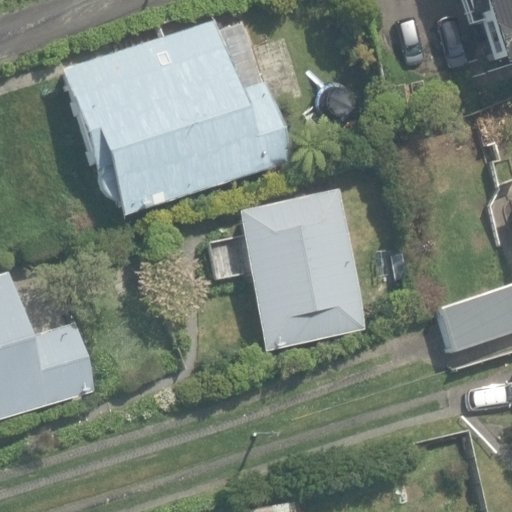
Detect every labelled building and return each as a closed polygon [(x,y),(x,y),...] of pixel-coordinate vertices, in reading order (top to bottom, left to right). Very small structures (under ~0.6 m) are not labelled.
[(511,0),(458,0),(481,71),(511,60),(511,0)] [(95,172),(111,220),(282,164),(254,79),(251,81),(232,24),(209,31),(205,21),(51,71),(85,175),(95,172)] [(253,331),(258,355),(363,331),(329,183),(224,208),(253,331)] [(434,307),(451,355),(511,334),(511,282),(511,281),(434,307)] [(0,419),(85,394),(64,323),(14,338),(0,290),(0,419)] [(235,510),(235,511),(296,511),(295,499),(235,510)]
